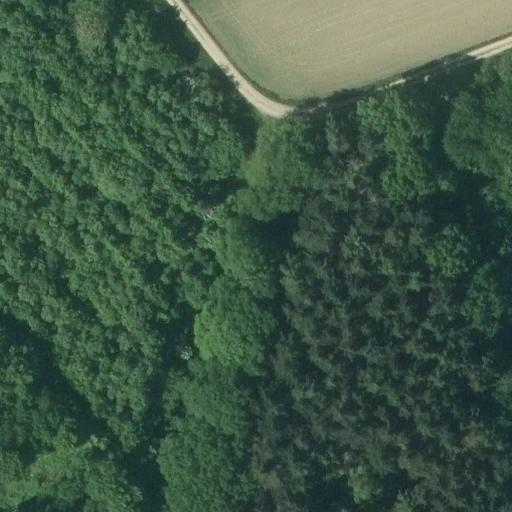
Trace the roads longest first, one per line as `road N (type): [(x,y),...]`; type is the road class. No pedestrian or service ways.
road 1 (track): [(203,511),(286,137)]
road 2 (track): [(511,48),(286,137)]
road 3 (track): [(286,137),(171,0)]
